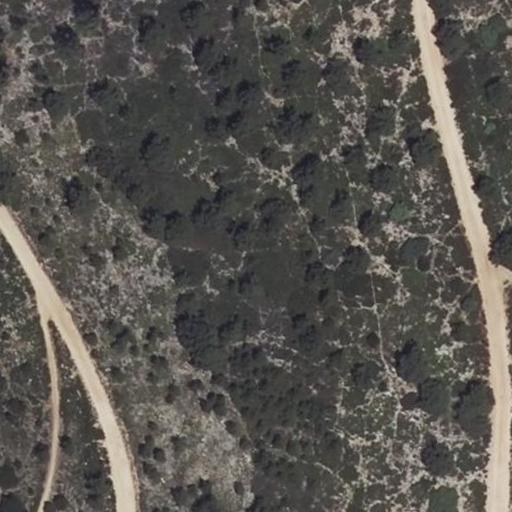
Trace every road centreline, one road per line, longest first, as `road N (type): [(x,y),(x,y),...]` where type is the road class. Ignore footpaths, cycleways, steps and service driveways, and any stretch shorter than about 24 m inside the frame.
road 1 (track): [(495,511),(497,367),(483,192),(440,78),(426,0)]
road 2 (track): [(123,511),(112,444),(69,330),(0,207)]
